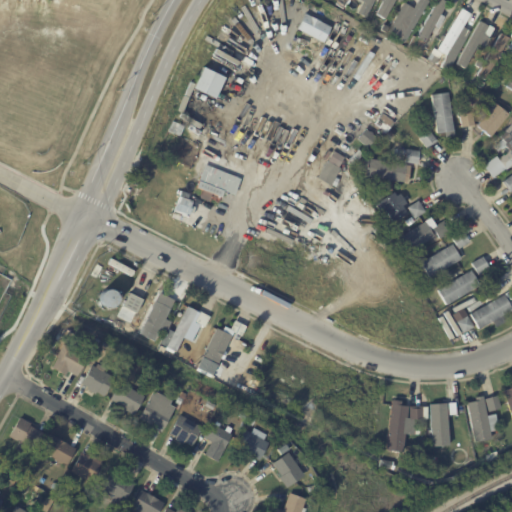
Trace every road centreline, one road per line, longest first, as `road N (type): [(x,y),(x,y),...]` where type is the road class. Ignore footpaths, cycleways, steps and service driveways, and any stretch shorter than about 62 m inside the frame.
road 1 (residential): [(511,347),(455,367),(390,363),(83,219)]
road 2 (tertiary): [(0,390),(183,0)]
road 3 (residential): [(222,511),(229,497),(7,378)]
